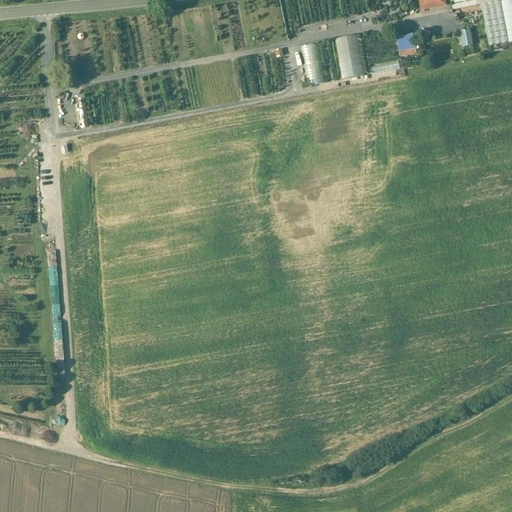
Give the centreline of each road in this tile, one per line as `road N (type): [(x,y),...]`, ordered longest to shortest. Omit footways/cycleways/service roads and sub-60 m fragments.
road 1 (track): [(45,10),(71,449),(0,433)]
road 2 (track): [(511,398),(337,490),(230,487),(71,449)]
road 3 (secondary): [(143,0),(0,14)]
